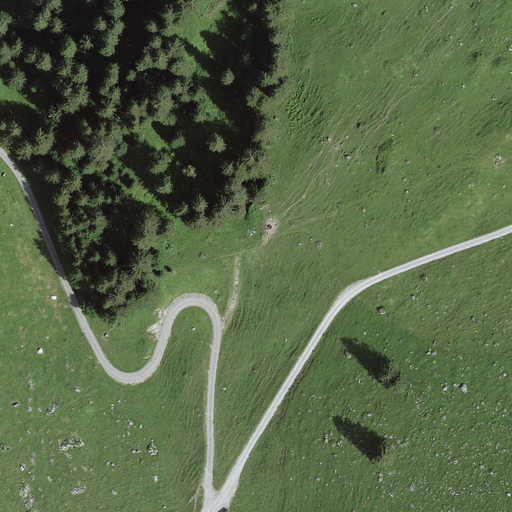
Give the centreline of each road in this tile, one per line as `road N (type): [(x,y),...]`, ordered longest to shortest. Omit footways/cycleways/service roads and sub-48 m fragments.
road 1 (track): [(212,508),(215,310),(200,298),(181,301),(146,372),(130,379),(112,373),(25,187),(0,152)]
road 2 (track): [(511,229),(349,293),(209,511)]
